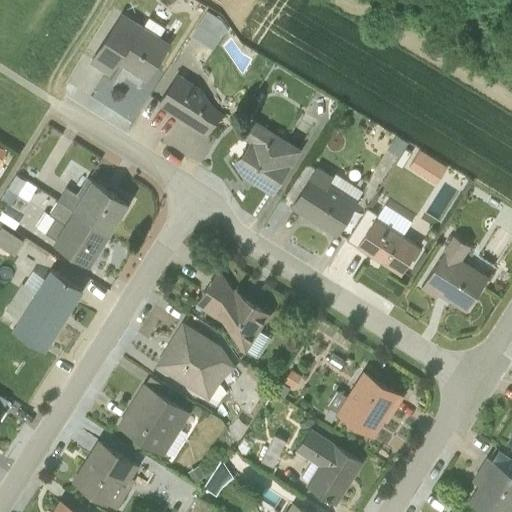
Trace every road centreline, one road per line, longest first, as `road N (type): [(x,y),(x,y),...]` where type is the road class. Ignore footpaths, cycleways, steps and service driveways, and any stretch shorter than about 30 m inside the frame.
road 1 (residential): [(0,503),(196,194)]
road 2 (residential): [(473,363),(196,194)]
road 3 (residential): [(381,511),(473,363)]
road 4 (residential): [(196,194),(54,105)]
